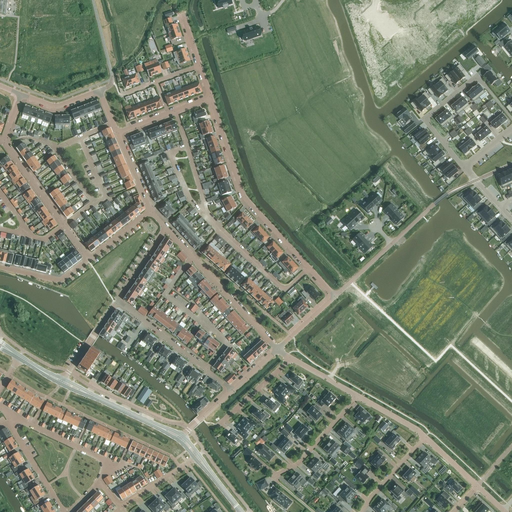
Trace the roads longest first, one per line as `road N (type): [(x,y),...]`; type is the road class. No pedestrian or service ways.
road 1 (residential): [(334,296),(244,198),(210,97)]
road 2 (residential): [(511,118),(476,75),(423,118),(465,167)]
road 3 (residential): [(63,225),(93,202),(53,148),(112,123)]
road 4 (residential): [(165,227),(276,349)]
road 5 (residential): [(358,396),(297,464),(271,477)]
